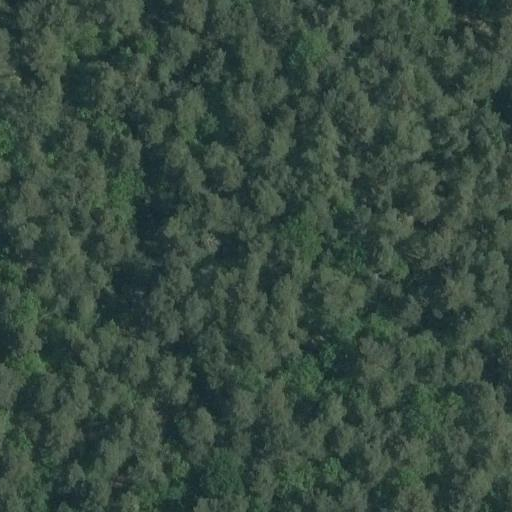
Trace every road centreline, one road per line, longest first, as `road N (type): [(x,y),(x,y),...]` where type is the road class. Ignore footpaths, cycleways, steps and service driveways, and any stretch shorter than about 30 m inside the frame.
road 1 (track): [(0,348),(27,300),(45,229),(108,146),(118,115),(116,66)]
road 2 (track): [(116,66),(326,0)]
road 3 (track): [(116,66),(0,124)]
